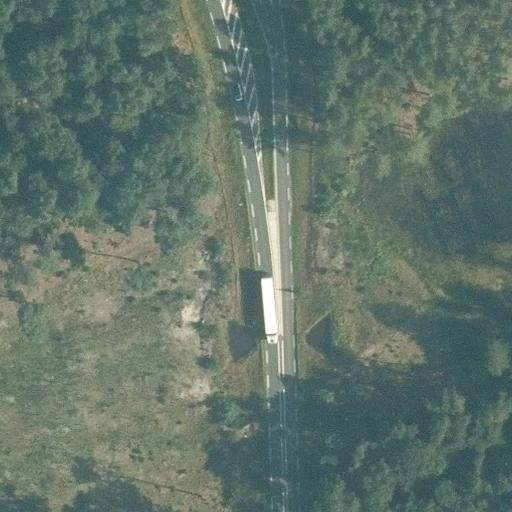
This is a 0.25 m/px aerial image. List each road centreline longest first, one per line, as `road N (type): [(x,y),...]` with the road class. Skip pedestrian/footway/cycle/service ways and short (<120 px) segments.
road 1 (secondary): [(218,0),(276,283)]
road 2 (secondary): [(276,283),(283,205),(268,0)]
road 3 (secondary): [(281,511),(276,283)]
